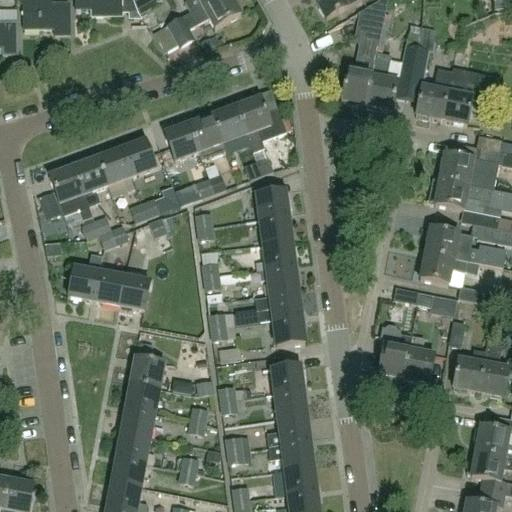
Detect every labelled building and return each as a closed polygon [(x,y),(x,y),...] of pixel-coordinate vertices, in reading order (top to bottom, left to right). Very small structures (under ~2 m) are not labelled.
[(49,8),(49,0),(21,0),(22,35),(37,34),(37,26),(37,18),(49,18),(49,8)] [(74,0),(75,15),(89,14),(89,7),(89,0),(74,0)] [(89,0),(89,7),(89,14),(89,21),(123,21),(123,17),(128,17),(128,22),(141,22),(138,17),(131,0),(89,0)] [(166,0),(194,0),(194,1),(183,7),(189,17),(219,0),(153,0),(156,6),(166,0)] [(238,20),(227,0),(219,0),(189,17),(168,29),(179,48),(180,50),(190,44),(185,35),(207,23),(213,33),(238,20)] [(346,10),(357,4),(363,0),(311,0),(325,23),(347,11),(346,10)] [(375,57),(376,57),(378,46),(381,32),(387,0),(386,0),(365,12),(361,31),(367,31),(358,79),(345,76),(339,104),(364,109),(370,81),(375,57)] [(511,13),(511,0),(497,0),(497,13),(511,13)] [(37,26),(37,34),(53,34),(53,41),(68,40),(67,8),(49,8),(49,18),(37,18),(37,26)] [(21,25),(21,15),(4,15),(4,26),(21,25)] [(0,52),(1,53),(1,60),(16,59),(15,27),(0,27),(0,52)] [(164,56),(179,48),(168,29),(153,37),(164,56)] [(208,43),(200,47),(205,56),(213,51),(208,43)] [(405,104),(415,54),(405,52),(402,51),(398,73),(395,86),(392,101),(405,104)] [(423,78),(427,56),(416,54),(415,54),(405,104),(417,106),(420,91),(423,78)] [(390,114),(392,101),(395,86),(384,83),(388,60),(376,57),(375,57),(370,81),(364,109),(390,114)] [(414,119),(440,125),(445,96),(446,96),(451,73),(450,73),(449,76),(435,74),(431,93),(420,91),(417,106),(414,119)] [(465,130),(471,101),(476,79),(451,73),(446,96),(445,96),(440,125),(465,130)] [(258,103),(234,113),(244,140),(250,157),(261,153),(259,147),(284,137),(275,115),(264,119),(258,103)] [(244,140),(234,113),(210,121),(220,149),(244,140)] [(223,155),(220,149),(210,121),(186,130),(197,158),(199,164),(223,155)] [(197,158),(186,130),(162,139),(172,167),(197,158)] [(476,152),(480,153),(499,157),(501,145),(478,140),(476,152)] [(119,156),(129,183),(153,174),(143,147),(119,156)] [(95,165),(105,192),(129,183),(119,156),(95,165)] [(511,158),(502,157),(500,171),(511,173),(511,158)] [(492,194),(494,181),(469,177),(472,164),(443,158),(438,184),(492,194)] [(267,162),(256,166),(261,180),(273,176),(267,162)] [(105,192),(95,165),(71,173),(86,214),(93,211),(95,206),(92,197),(105,192)] [(256,166),(244,170),(243,171),(249,184),(261,180),(256,166)] [(86,214),(71,173),(47,182),(62,223),(77,217),(81,227),(89,224),(86,214)] [(220,178),(208,183),(214,198),(226,194),(220,178)] [(214,198),(208,183),(195,188),(202,203),(214,198)] [(511,197),(492,194),(438,184),(436,195),(431,194),(429,206),(434,207),(433,209),(462,215),(465,202),(477,205),(476,210),(511,216),(511,197)] [(258,226),(286,222),(283,196),(267,198),(255,200),(254,200),(256,212),(257,224),(258,226)] [(141,208),(147,224),(159,219),(153,203),(141,208)] [(134,228),(147,224),(141,208),(128,212),(134,228)] [(464,227),(472,229),(510,237),(511,224),(498,222),(498,221),(474,217),(466,215),(464,227)] [(210,218),(201,219),(194,220),(196,233),(212,231),(210,218)] [(93,226),(98,241),(110,235),(105,221),(93,226)] [(290,247),(286,222),(258,226),(261,251),(290,247)] [(153,243),(166,238),(160,223),(147,228),(153,243)] [(98,241),(93,226),(81,230),(86,246),(98,241)] [(511,245),(511,237),(510,237),(472,229),(470,240),(493,245),(493,248),(511,251),(511,245)] [(110,235),(115,250),(128,246),(122,230),(110,235)] [(214,244),(212,231),(196,233),(197,246),(214,244)] [(423,258),(452,263),(465,266),(470,241),(428,233),(423,258)] [(103,255),(115,250),(110,235),(98,241),(103,255)] [(261,251),(263,266),(264,276),(293,272),(290,247),(261,251)] [(452,263),(423,258),(418,284),(447,289),(450,275),(452,263)] [(201,270),(202,283),(219,280),(217,268),(201,270)] [(296,298),(293,272),(264,276),(266,284),(268,301),(296,298)] [(92,308),(97,279),(72,275),(67,304),(92,308)] [(219,280),(220,288),(250,283),(249,277),(219,280)] [(117,312),(122,283),(97,279),(92,308),(117,312)] [(204,296),(205,296),(220,294),(220,288),(219,280),(202,283),(204,296)] [(122,283),(117,312),(142,317),(147,288),(122,283)] [(459,291),(457,303),(481,308),(484,296),(459,291)] [(416,310),(418,297),(394,292),(392,305),(416,310)] [(221,297),(206,299),(206,308),(222,306),(221,297)] [(432,299),(418,297),(416,310),(429,312),(432,299)] [(259,328),(271,327),(300,323),(296,298),(268,301),(270,315),(258,317),(259,328)] [(209,333),(226,331),(224,318),(207,320),(209,333)] [(303,349),(300,323),(271,327),(275,353),(303,349)] [(452,326),(447,350),(459,352),(464,328),(452,326)] [(402,384),(410,342),(398,340),(399,336),(396,335),(394,332),(386,330),(384,333),(380,332),(377,351),(381,351),(376,379),(402,384)] [(211,346),(212,346),(227,344),(226,331),(209,333),(211,346)] [(422,344),(410,342),(402,384),(427,389),(433,360),(420,358),(422,344)] [(511,378),(508,376),(509,374),(496,372),(501,348),(486,345),(483,357),(485,358),(478,398),(503,403),(506,388),(509,388),(511,378)] [(485,358),(483,357),(471,355),(469,367),(457,364),(451,393),(478,398),(485,358)] [(134,364),(129,390),(158,395),(163,369),(134,364)] [(273,401),(302,397),(299,371),(270,375),(273,401)] [(197,401),(214,399),(212,385),(195,388),(197,401)] [(129,390),(124,415),(153,420),(158,395),(129,390)] [(217,394),(219,406),(236,404),(234,395),(234,391),(217,394)] [(302,397),(273,401),(277,426),(306,422),(302,397)] [(221,419),(222,419),(237,417),(237,415),(236,404),(219,406),(221,419)] [(191,412),(189,425),(206,428),(208,415),(191,412)] [(124,415),(120,440),(149,445),(153,420),(124,415)] [(476,446),(474,456),(511,463),(511,451),(506,450),(508,436),(511,436),(511,424),(508,424),(491,421),(489,433),(479,431),(478,433),(474,432),(471,445),(476,446)] [(268,453),(309,448),(306,422),(277,426),(278,438),(266,440),(268,453)] [(203,441),(206,428),(189,425),(187,438),(203,441)] [(120,440),(115,465),(144,470),(149,445),(120,440)] [(224,444),(226,457),(242,455),(240,442),(224,444)] [(284,477),(313,473),(309,448),(268,453),(270,467),(282,465),(284,477)] [(227,470),(243,468),(244,468),(242,455),(226,457),(227,470)] [(511,475),(511,467),(511,463),(474,456),(472,467),(468,466),(465,479),(470,480),(470,482),(481,484),(479,496),(503,500),(511,501),(511,488),(499,486),(502,473),(511,475)] [(179,475),(196,478),(198,464),(182,462),(179,475)] [(115,465),(111,490),(140,495),(144,470),(115,465)] [(287,502),(316,498),(313,473),(284,477),(287,502)] [(196,478),(179,475),(177,487),(194,491),(196,478)] [(6,486),(1,511),(27,511),(31,490),(6,486)] [(140,495),(111,490),(106,511),(146,511),(137,510),(140,495)] [(232,507),(249,504),(247,491),(231,494),(232,507)] [(254,503),(284,501),(283,494),(254,496),(254,503)] [(499,511),(500,511),(503,500),(479,496),(476,507),(465,505),(465,507),(460,507),(459,511),(494,511),(499,511)] [(318,511),(316,498),(287,502),(288,511),(318,511)]
